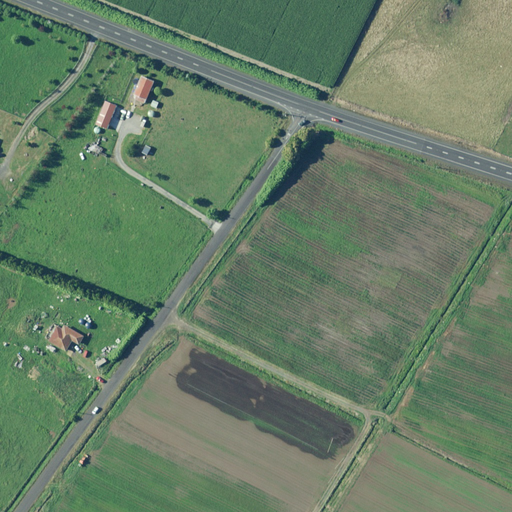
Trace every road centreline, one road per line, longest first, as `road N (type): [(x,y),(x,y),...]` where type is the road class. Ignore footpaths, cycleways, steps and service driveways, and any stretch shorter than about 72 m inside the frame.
road 1 (unclassified): [(307,107),(17,511)]
road 2 (secondary): [(307,107),(34,0)]
road 3 (secondary): [(511,174),(307,107)]
